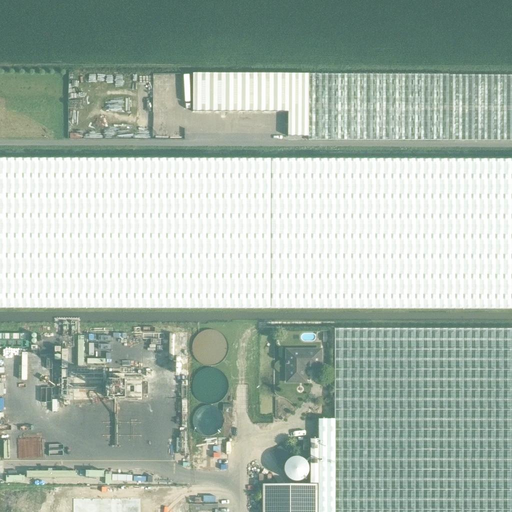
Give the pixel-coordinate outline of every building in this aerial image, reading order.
[(307,136),(308,75),(284,75),(284,82),(249,82),(250,75),(223,74),(223,112),(288,112),(288,136),(307,136)] [(511,75),(449,76),(308,75),(307,136),(307,140),(449,141),(511,141),(511,75)] [(0,308),(511,309),(511,160),(0,159),(0,308)] [(335,419),(334,511),(511,511),(511,330),(335,330),(335,419)] [(306,367),(307,369),(320,369),(320,352),(288,352),(288,362),(287,362),(287,365),(288,365),(288,372),(287,373),(287,378),(288,379),(288,382),(305,382),(305,371),(303,370),(306,367)] [(334,511),(335,419),(318,419),(318,440),(310,440),(310,484),(262,485),(262,511),(334,511)]
